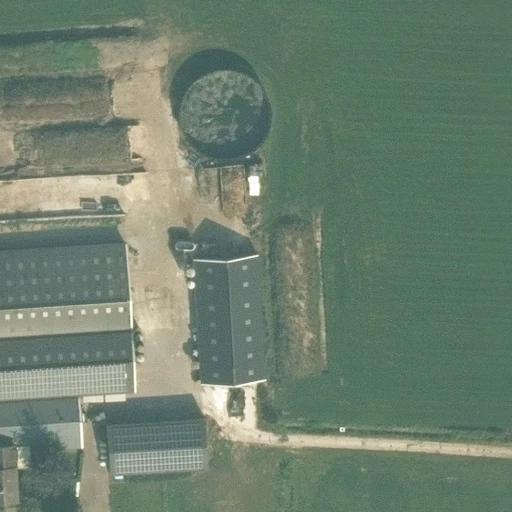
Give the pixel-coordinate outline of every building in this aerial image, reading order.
[(186,87),(182,93),(179,100),(178,107),(177,114),(178,123),(180,131),(184,138),(189,145),(195,151),(202,155),(210,158),(218,160),(227,160),(235,159),(243,156),(248,153),(253,149),(259,143),(264,136),(267,128),(269,120),(269,112),(268,103),(265,95),(261,88),(255,82),(249,76),(241,72),(232,69),(224,68),(215,69),(206,71),(199,75),(192,81),(186,87)] [(119,186),(87,185),(86,207),(119,208),(119,186)] [(0,255),(0,393),(132,385),(123,247),(0,255)] [(193,258),(199,383),(265,380),(260,255),(193,258)] [(0,498),(14,498),(10,446),(48,443),(49,451),(78,449),(75,399),(0,403),(0,498)] [(105,423),(108,472),(206,466),(203,417),(105,423)]
